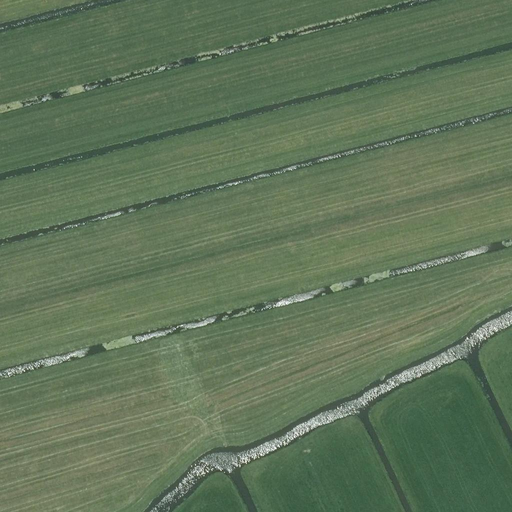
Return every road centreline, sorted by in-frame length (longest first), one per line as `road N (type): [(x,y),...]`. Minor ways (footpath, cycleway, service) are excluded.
road 1 (track): [(511,233),(0,361)]
road 2 (track): [(489,0),(0,128)]
